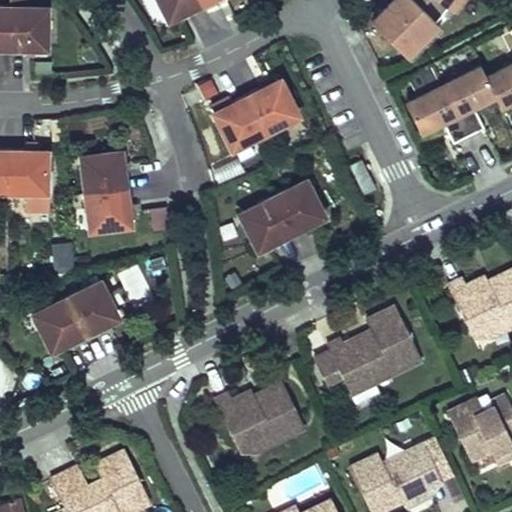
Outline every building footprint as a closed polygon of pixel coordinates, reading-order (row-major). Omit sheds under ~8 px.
[(158,0),(168,18),(185,9),(186,11),(201,3),(200,0),(158,0)] [(387,0),(384,4),(370,18),(403,51),(447,4),(449,0),(426,0),(423,4),(418,0),(387,0)] [(0,47),(8,47),(9,4),(0,3),(0,47)] [(25,45),(45,46),(45,6),(26,6),(26,4),(9,4),(8,47),(25,48),(25,45)] [(481,66),(405,101),(419,131),(442,119),(453,140),(481,126),(471,104),(494,94),(499,104),(511,98),(511,63),(484,75),(481,66)] [(280,122),(297,114),(279,78),(262,87),(261,85),(246,93),(265,132),(280,124),(280,122)] [(231,102),(213,111),(231,147),(249,138),(250,140),(265,132),(246,93),(230,100),(231,102)] [(26,142),(26,148),(9,147),(8,191),(25,191),(25,209),(49,210),(49,189),(45,189),(46,150),(38,150),(38,142),(26,142)] [(0,191),(8,191),(9,147),(0,147),(0,191)] [(120,150),(81,155),(83,174),(82,174),(84,192),(127,186),(125,169),(123,169),(120,150)] [(363,157),(350,163),(364,192),(376,186),(363,157)] [(306,223),(323,214),(305,178),(288,187),(287,185),(272,193),(291,232),(306,224),(306,223)] [(90,228),(130,223),(127,203),(129,203),(127,186),(84,192),(86,209),(88,208),(90,228)] [(257,203),(240,211),(257,247),(275,238),(276,240),(291,232),(272,193),(256,201),(257,203)] [(166,205),(148,206),(150,230),(168,228),(166,205)] [(71,241),(50,242),(51,264),(72,263),(71,241)] [(508,326),(511,324),(511,267),(496,275),(498,280),(490,284),(487,279),(485,274),(466,283),(462,276),(447,284),(471,335),(504,319),(508,326)] [(496,275),(487,279),(490,284),(498,280),(496,275)] [(99,324),(117,315),(99,279),(81,288),(81,286),(65,294),(85,333),(100,325),(99,324)] [(51,304),(33,312),(51,348),(68,339),(69,341),(85,333),(65,294),(50,302),(51,304)] [(421,358),(395,304),(365,319),(370,329),(373,336),(364,341),(353,337),(343,342),(341,337),(326,345),(329,349),(312,358),(325,383),(341,375),(345,383),(358,376),(373,381),(421,358)] [(504,319),(471,335),(490,335),(508,326),(504,319)] [(370,329),(353,337),(364,341),(373,336),(370,329)] [(358,376),(345,383),(350,393),(373,381),(358,376)] [(274,440),(303,426),(281,380),(262,389),(264,394),(256,398),(253,394),(251,388),(231,397),(228,391),(213,398),(237,449),(270,433),(274,440)] [(262,389),(253,394),(256,398),(264,394),(262,389)] [(470,458),(485,451),(483,447),(488,445),(490,449),(496,462),(511,454),(511,441),(510,438),(511,437),(511,406),(505,393),(490,400),(493,405),(483,409),(474,414),(467,401),(447,411),(470,458)] [(477,396),(467,401),(474,414),(483,409),(477,396)] [(270,433),(237,449),(256,449),(274,440),(270,433)] [(428,484),(441,478),(424,442),(412,447),(416,454),(400,462),(397,455),(383,462),(378,453),(349,467),(370,511),(374,511),(390,505),(387,498),(398,493),(401,499),(403,504),(431,490),(428,484)] [(412,447),(397,455),(400,462),(416,454),(412,447)] [(50,478),(66,511),(123,511),(149,500),(124,448),(94,463),(100,476),(103,482),(90,489),(87,483),(78,464),(50,478)] [(87,483),(90,489),(103,482),(100,476),(87,483)] [(398,493),(387,498),(390,505),(401,499),(398,493)] [(338,511),(330,496),(299,511),(295,504),(277,511),(338,511)] [(22,511),(18,497),(0,501),(0,511),(22,511)]
